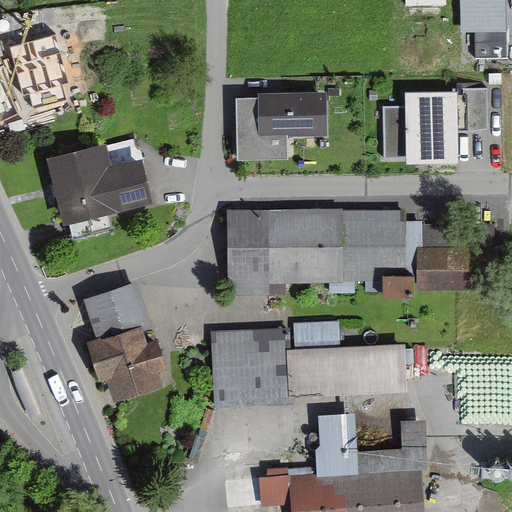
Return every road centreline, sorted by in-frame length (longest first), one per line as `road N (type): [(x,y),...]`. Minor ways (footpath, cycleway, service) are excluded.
road 1 (residential): [(38,303),(163,257),(203,223),(216,179),(221,0)]
road 2 (secondary): [(124,511),(38,303)]
